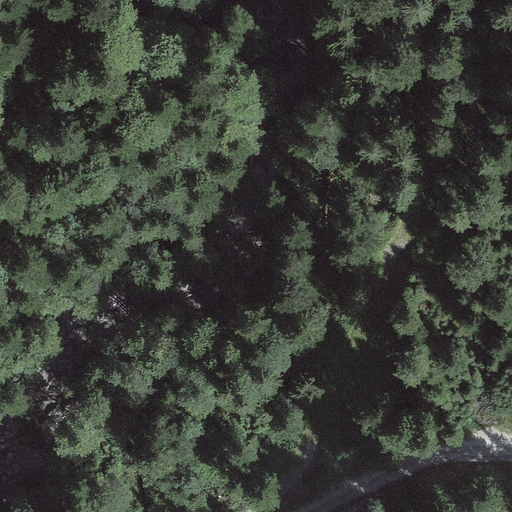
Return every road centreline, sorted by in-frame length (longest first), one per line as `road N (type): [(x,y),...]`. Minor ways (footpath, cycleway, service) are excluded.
road 1 (track): [(257,511),(302,462),(327,389),(405,229),(423,103)]
road 2 (track): [(306,511),(420,455),(453,446),(511,450)]
